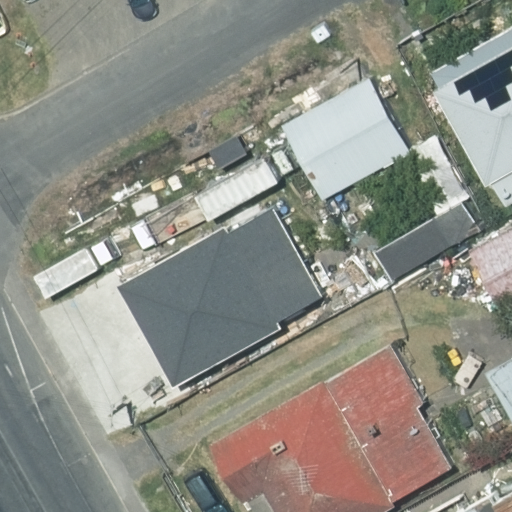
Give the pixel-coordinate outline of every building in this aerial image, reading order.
[(511,47),(448,85),(511,196),(511,47)] [(378,73),(291,121),(333,195),(420,147),(378,73)] [(297,175),(280,150),(271,156),(261,141),(208,177),(215,187),(198,198),(219,228),(297,175)] [(321,188),(299,201),(322,241),(345,228),(321,188)] [(402,286),(486,235),(465,200),(380,251),(402,286)] [(238,223),(130,281),(186,381),(293,322),(290,315),(318,300),(271,216),(243,232),(238,223)] [(511,229),(478,248),(511,308),(511,307),(511,229)] [(224,437),(256,495),(276,484),(291,511),(384,511),(409,499),(405,492),(461,461),(427,398),(432,395),(402,340),(224,437)] [(511,359),(496,369),(511,397),(511,359)] [(473,507),(476,511),(511,511),(511,493),(504,498),(501,492),(473,507)]
